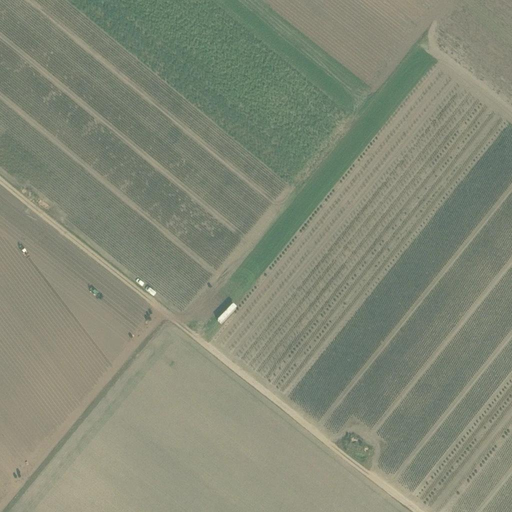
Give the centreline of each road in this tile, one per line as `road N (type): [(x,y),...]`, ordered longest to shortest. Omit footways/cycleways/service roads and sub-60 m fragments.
road 1 (track): [(416,511),(0,181)]
road 2 (track): [(75,427),(170,315)]
